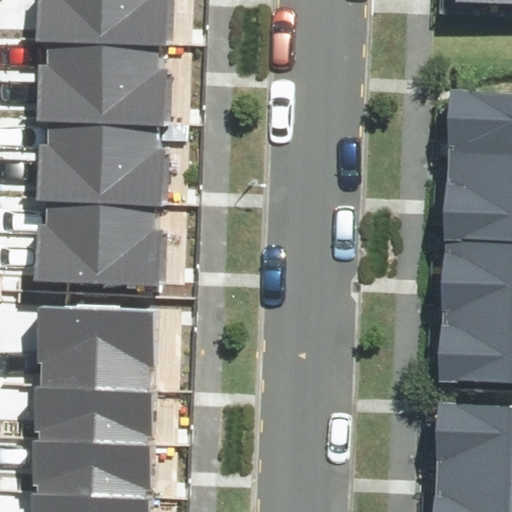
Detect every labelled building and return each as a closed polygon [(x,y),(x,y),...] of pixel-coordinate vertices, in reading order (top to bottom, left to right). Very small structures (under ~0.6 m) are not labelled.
[(62,1),(60,68),(169,72),(171,5),(62,1)] [(511,64),(457,63),(455,137),(511,139),(511,64)] [(60,68),(57,134),(166,138),(169,72),(60,68)] [(57,134),(55,200),(164,204),(166,138),(57,134)] [(511,139),(455,137),(452,212),(511,213),(511,139)] [(55,200),(52,266),(161,270),(164,204),(55,200)] [(511,213),(452,212),(450,286),(511,287),(511,213)] [(45,285),(42,371),(162,376),(165,290),(45,285)] [(511,287),(450,286),(448,360),(511,361),(511,287)] [(511,361),(448,360),(446,434),(511,435),(511,361)] [(42,371),(39,424),(159,429),(162,376),(42,371)] [(39,424),(37,476),(157,482),(159,429),(39,424)] [(511,435),(446,434),(444,508),(511,509),(511,435)] [(37,476),(35,511),(155,511),(157,482),(37,476)]
